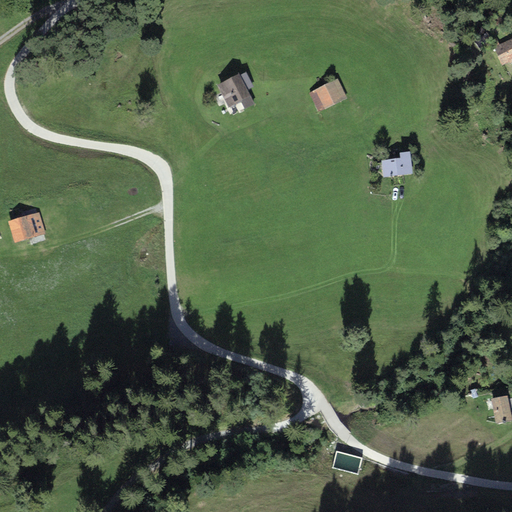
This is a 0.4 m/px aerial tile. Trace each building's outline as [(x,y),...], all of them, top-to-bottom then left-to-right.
[(511,43),(494,52),(504,74),(511,70),(511,43)] [(242,79),(220,90),(230,111),(252,100),(242,79)] [(340,84),(316,96),(324,113),(348,101),(340,84)] [(401,163),(383,164),(384,180),(415,178),(413,155),(401,156),(401,163)] [(36,220),(12,227),(17,245),(42,238),(36,220)] [(511,415),(509,398),(492,401),(496,424),(511,421),(511,415)]
